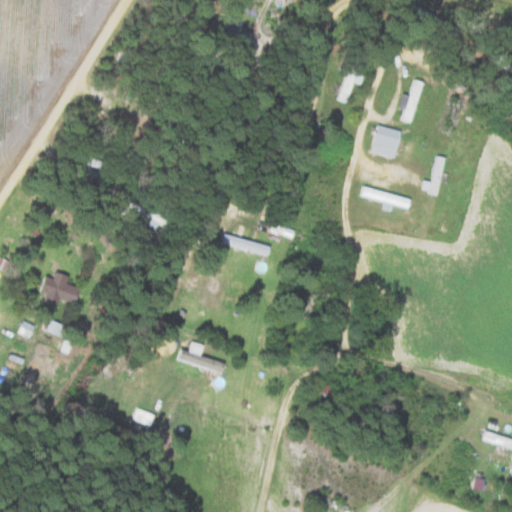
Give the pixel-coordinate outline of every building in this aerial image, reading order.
[(413,121),(425,80),(414,77),(410,92),(404,91),(401,105),(407,107),(404,118),(413,121)] [(403,129),(379,123),(373,150),(396,155),(403,129)] [(413,195),(363,185),(362,194),(387,199),(386,201),(410,206),(413,195)] [(270,253),(272,244),(226,232),(224,241),(270,253)] [(68,282),(70,274),(57,270),(55,276),(46,274),(42,290),(48,291),(46,299),(59,303),(61,297),(77,302),(82,286),(68,282)] [(203,355),(205,342),(193,339),(190,349),(180,347),(177,358),(224,369),(226,360),(203,355)] [(484,440),(511,444),(511,434),(486,430),(484,440)]
